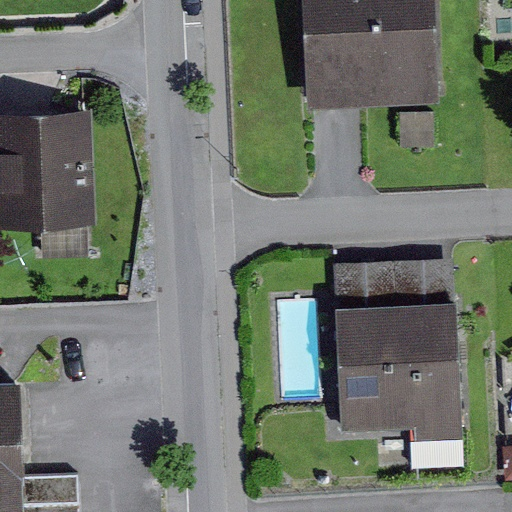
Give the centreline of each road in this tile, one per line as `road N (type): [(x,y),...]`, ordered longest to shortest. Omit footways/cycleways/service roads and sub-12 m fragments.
road 1 (residential): [(190,229),(511,213)]
road 2 (residential): [(207,511),(190,229)]
road 3 (residential): [(190,229),(181,47)]
road 4 (residential): [(181,47),(0,55)]
